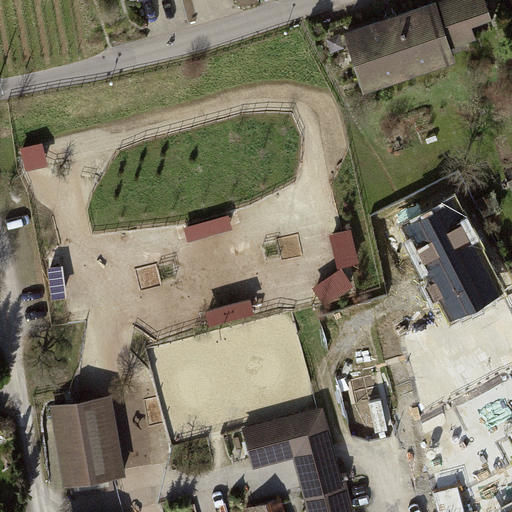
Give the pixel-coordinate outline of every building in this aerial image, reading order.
[(488,0),(432,0),(344,28),(364,90),(457,59),(453,44),(478,36),(473,23),(494,16),(488,0)] [(41,142),(21,148),(27,169),(47,164),(41,142)] [(456,197),(402,225),(430,279),(424,282),(435,304),(441,301),(451,319),(505,291),(456,197)] [(228,215),(185,226),(189,240),(232,228),(228,215)] [(351,228),(330,234),(339,268),(361,262),(351,228)] [(65,263),(44,266),(49,299),(69,296),(65,263)] [(329,297),(361,291),(358,272),(325,278),(329,297)] [(250,298),(206,310),(209,323),(253,312),(250,298)] [(113,397),(54,407),(67,484),(125,475),(113,397)] [(355,511),(325,406),(241,430),(252,468),(291,456),(307,511),(355,511)] [(247,508),(248,511),(285,511),(280,497),(247,508)]
